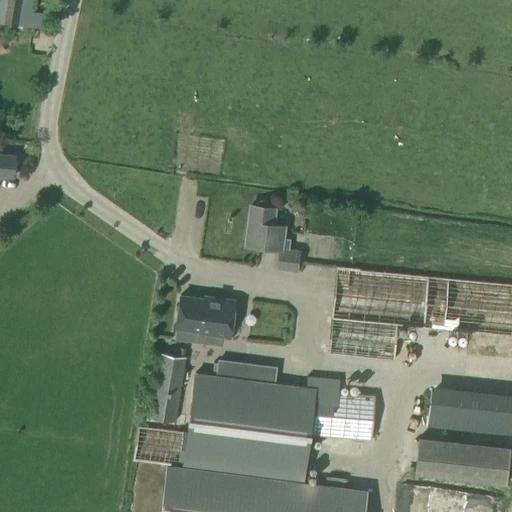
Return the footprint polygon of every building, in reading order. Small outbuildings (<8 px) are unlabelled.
[(0,0),(0,23),(45,30),(47,16),(30,13),(31,0),(0,0)] [(0,178),(11,179),(13,156),(0,154),(0,178)] [(251,206),(245,246),(279,251),(277,270),(295,272),(298,252),(281,250),(284,227),(272,225),(274,209),(251,206)] [(511,285),(335,268),(327,355),(392,361),(396,326),(511,336),(511,285)] [(179,295),(173,338),(199,342),(200,336),(228,339),(234,300),(203,296),(202,298),(179,295)] [(246,296),(245,332),(288,333),(289,297),(246,296)] [(161,338),(148,419),(174,423),(185,358),(174,356),(177,341),(161,338)] [(259,377),(259,359),(214,358),(213,376),(259,377)] [(295,482),(301,482),(305,448),(306,442),(298,441),(304,390),(196,378),(186,463),(296,475),(295,482)] [(369,444),(372,399),(337,397),(338,383),(306,381),(306,391),(303,439),(308,439),(369,444)] [(463,406),(413,405),(412,421),(462,423),(463,406)] [(184,470),(189,435),(139,429),(134,463),(184,470)] [(411,438),(407,474),(498,484),(502,449),(411,438)] [(167,469),(161,511),(363,511),(365,494),(167,469)] [(341,487),(342,479),(323,476),(322,485),(341,487)]
